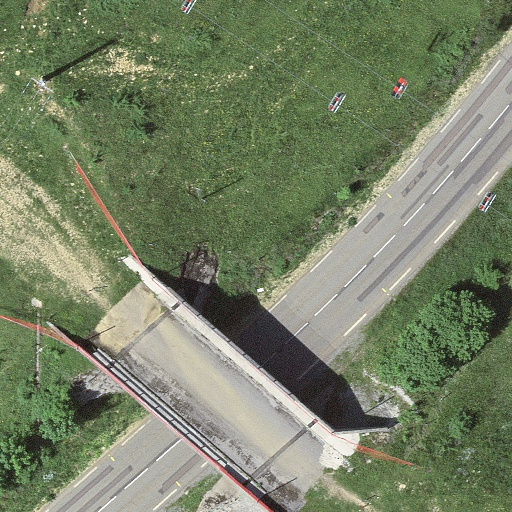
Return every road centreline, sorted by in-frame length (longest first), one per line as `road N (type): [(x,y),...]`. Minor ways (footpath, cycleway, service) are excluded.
road 1 (primary): [(96,511),(398,239),(511,108)]
road 2 (unclassified): [(300,465),(146,336)]
